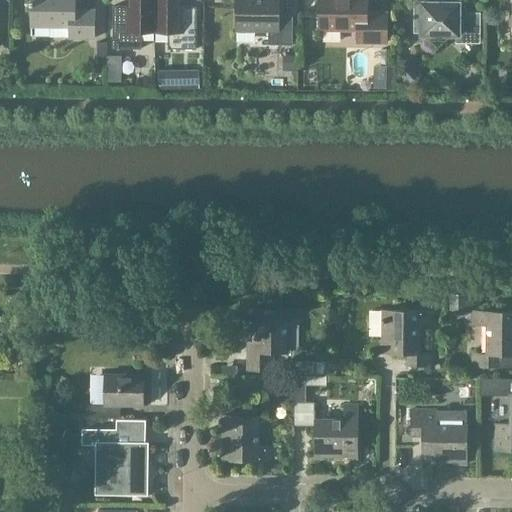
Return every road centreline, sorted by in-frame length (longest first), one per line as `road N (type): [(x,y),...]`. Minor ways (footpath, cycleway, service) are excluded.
road 1 (residential): [(191,494),(192,345)]
road 2 (residential): [(511,490),(385,489)]
road 3 (residential): [(191,494),(312,495)]
